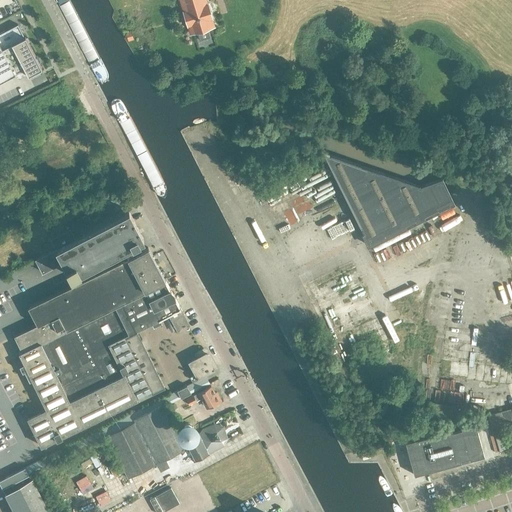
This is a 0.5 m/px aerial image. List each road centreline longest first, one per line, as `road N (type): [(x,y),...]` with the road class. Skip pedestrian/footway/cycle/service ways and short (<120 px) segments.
road 1 (unclassified): [(309,511),(86,81)]
road 2 (unknown): [(34,279),(65,275),(146,236),(167,241)]
